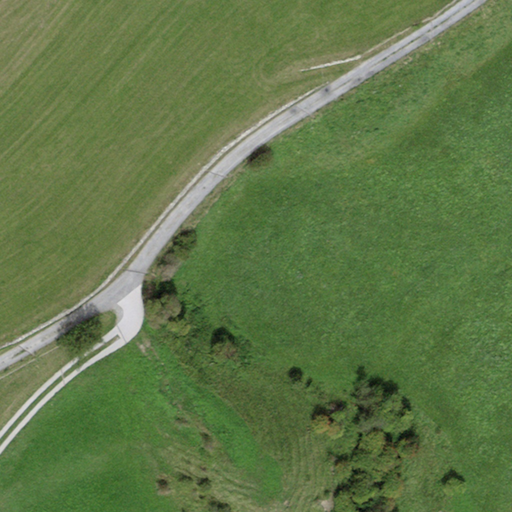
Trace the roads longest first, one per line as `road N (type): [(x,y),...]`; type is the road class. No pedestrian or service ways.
road 1 (track): [(472,0),(241,147),(121,286)]
road 2 (track): [(121,286),(129,324),(0,439)]
road 3 (track): [(121,286),(0,363)]
